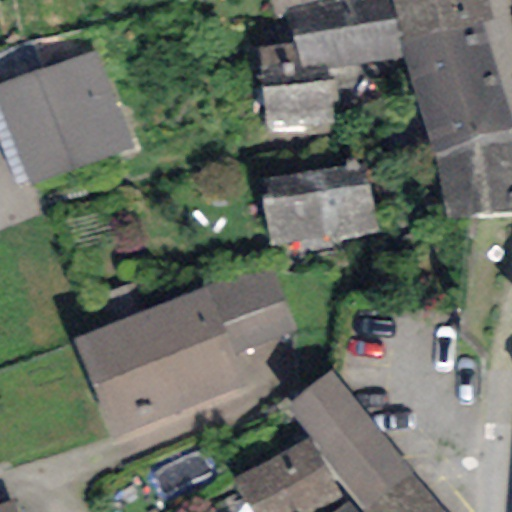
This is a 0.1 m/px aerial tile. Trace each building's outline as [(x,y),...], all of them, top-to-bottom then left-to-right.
[(356,0),(265,0),(270,20),(288,17),(357,3),(356,0)] [(371,0),(357,3),(288,17),(300,67),(404,58),(400,41),(388,0),(371,0)] [(486,0),(388,0),(400,41),(481,22),(492,19),(486,0)] [(511,125),(511,124),(481,22),(400,41),(404,58),(432,152),(511,125)] [(95,53),(0,87),(0,105),(29,185),(130,148),(95,53)] [(331,81),(259,91),(265,137),(338,127),(331,81)] [(511,211),(511,125),(432,152),(447,218),(511,211)] [(364,164),(260,179),(271,250),(375,235),(364,164)] [(268,264),(71,340),(111,442),(248,389),(235,355),(295,331),(268,264)] [(445,511),(330,372),(286,405),(308,440),(349,500),(351,503),(358,511),(445,511)] [(324,511),(349,500),(308,440),(231,481),(248,511),(324,511)] [(0,511),(19,511),(14,498),(0,503),(0,511)] [(358,511),(351,503),(339,511),(358,511)]
